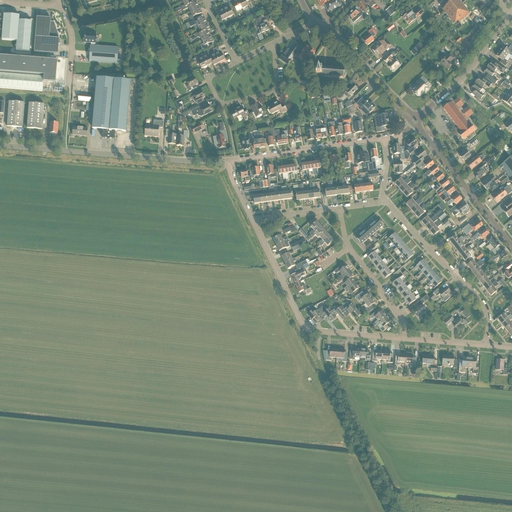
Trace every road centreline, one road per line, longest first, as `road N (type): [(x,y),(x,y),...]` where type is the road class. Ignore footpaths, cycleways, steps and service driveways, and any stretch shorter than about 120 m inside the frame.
road 1 (tertiary): [(226,164),(0,145)]
road 2 (tertiary): [(404,338),(302,324),(252,220)]
road 3 (residential): [(275,44),(276,92),(221,104),(207,78),(237,61)]
road 4 (residential): [(226,164),(385,137)]
road 5 (residential): [(404,338),(404,322),(346,246),(339,208)]
road 6 (tertiary): [(415,122),(511,15)]
